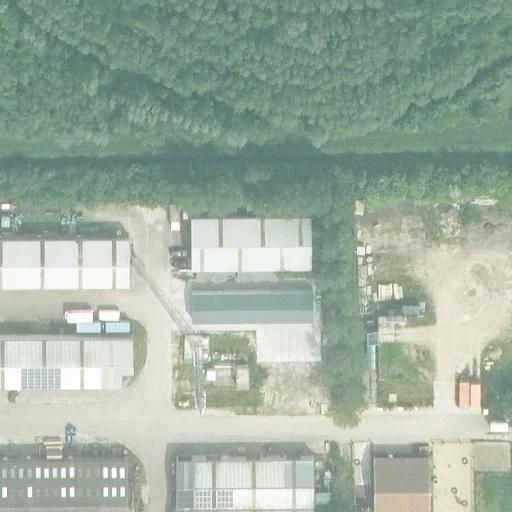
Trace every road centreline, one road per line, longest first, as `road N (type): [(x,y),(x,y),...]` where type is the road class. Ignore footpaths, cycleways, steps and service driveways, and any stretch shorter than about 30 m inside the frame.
road 1 (unknown): [(29,0),(64,29),(129,61),(263,100),(383,104),(462,79),(511,50)]
road 2 (unclassified): [(161,420),(506,421)]
road 3 (unclassified): [(161,312),(0,311)]
road 4 (unclassified): [(0,420),(161,420)]
